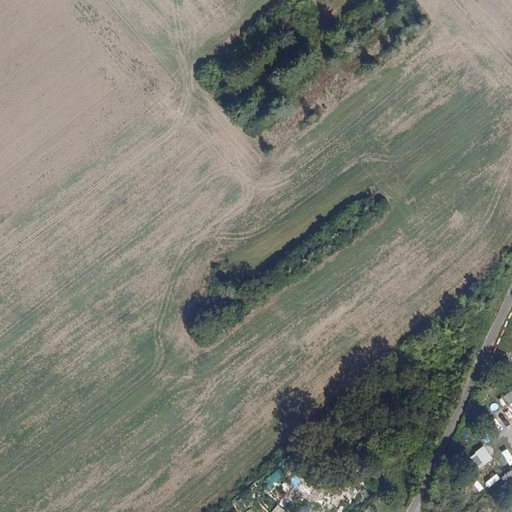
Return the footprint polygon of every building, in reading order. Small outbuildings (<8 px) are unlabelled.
[(488,417),(499,409),(496,404),(485,412),(488,417)] [(494,431),(501,437),(506,432),(498,426),(494,431)] [(471,456),(480,468),(493,458),(484,446),(471,456)] [(491,462),(495,468),(509,459),(505,453),(491,462)] [(511,491),(511,469),(502,476),(511,491)]
